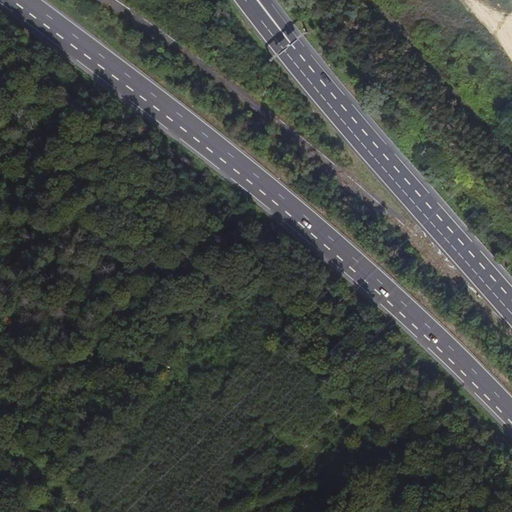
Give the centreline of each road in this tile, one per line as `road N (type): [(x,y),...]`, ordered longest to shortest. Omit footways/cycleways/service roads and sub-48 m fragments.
road 1 (trunk): [(19,0),(267,191),(511,415)]
road 2 (trunk): [(511,306),(293,53)]
road 3 (track): [(511,162),(363,0)]
